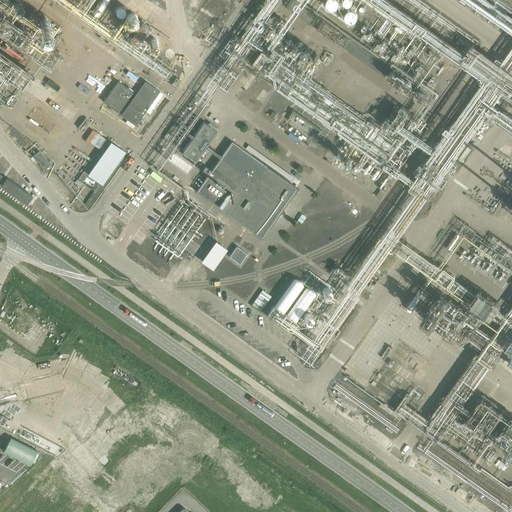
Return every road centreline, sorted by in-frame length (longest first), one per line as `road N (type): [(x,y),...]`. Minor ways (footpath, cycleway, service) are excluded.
road 1 (unclassified): [(27,244),(402,511)]
road 2 (unknown): [(318,165),(265,240),(185,176)]
